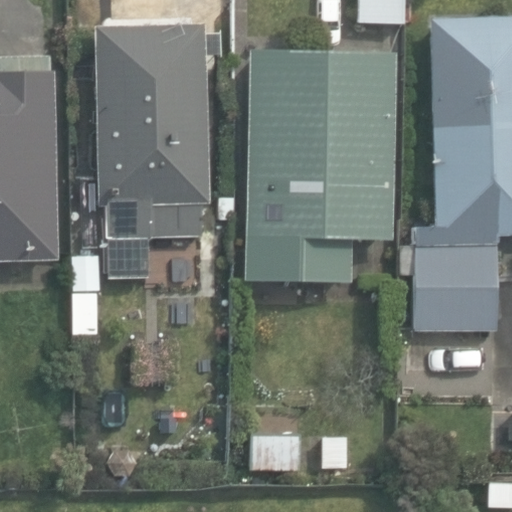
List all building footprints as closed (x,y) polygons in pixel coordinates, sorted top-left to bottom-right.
[(396,24),(403,24),(403,20),(402,0),(356,0),(357,20),(357,24),(396,24)] [(511,21),(427,23),(433,225),(410,226),(413,333),(492,331),(489,235),(511,234),(511,21)] [(211,201),(211,198),(203,25),(94,23),(101,281),(149,280),(148,238),(202,236),(201,201),(211,201)] [(394,242),(394,57),(243,57),(242,282),(349,282),(349,242),(394,242)] [(46,71),(45,58),(0,58),(0,261),(54,261),(51,71),(46,71)] [(72,262),(72,288),(95,288),(95,262),(72,262)] [(401,371),(401,402),(430,402),(429,370),(432,370),(432,339),(405,339),(405,371),(401,371)] [(251,469),(301,470),(301,434),(251,434),(251,469)] [(343,469),(344,437),(319,436),(319,468),(343,469)]
